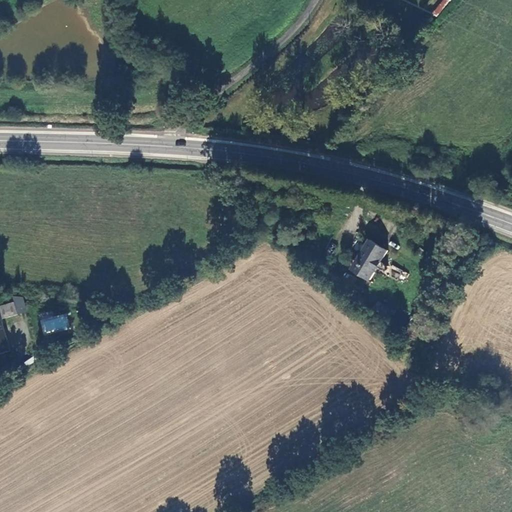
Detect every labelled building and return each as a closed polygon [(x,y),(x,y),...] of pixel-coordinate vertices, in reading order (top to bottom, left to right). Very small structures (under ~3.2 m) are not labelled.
[(352,269),(371,280),(388,250),(369,239),(352,269)] [(2,319),(19,314),(15,302),(13,302),(13,300),(7,301),(7,304),(0,306),(0,352),(10,350),(2,319)] [(394,314),(380,301),(374,307),(388,320),(394,314)] [(66,313),(40,319),(43,333),(69,328),(66,313)] [(413,345),(429,325),(416,314),(401,333),(413,345)]
